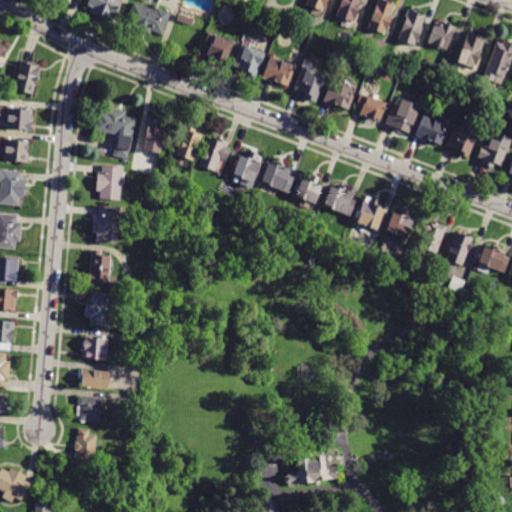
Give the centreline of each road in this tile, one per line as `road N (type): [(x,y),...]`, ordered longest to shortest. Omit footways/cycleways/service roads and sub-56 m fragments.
road 1 (residential): [(511,210),(82,46),(0,2)]
road 2 (residential): [(82,46),(67,103),(39,430)]
